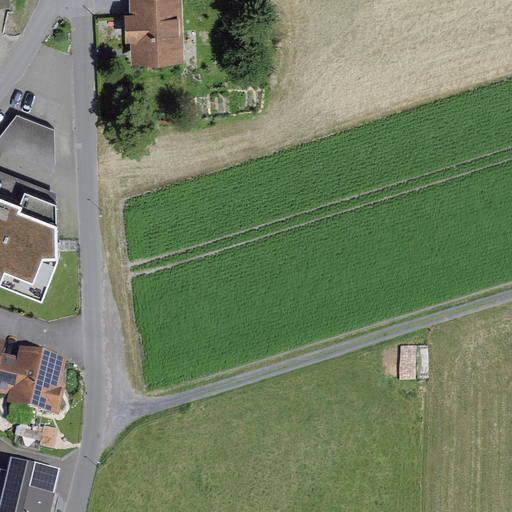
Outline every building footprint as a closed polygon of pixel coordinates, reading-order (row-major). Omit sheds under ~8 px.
[(9,0),(0,0),(0,10),(10,9),(9,0)] [(186,0),(133,0),(136,57),(189,54),(186,0)] [(0,280),(43,297),(60,255),(57,200),(0,178),(0,280)] [(72,364),(18,352),(8,398),(61,411),(72,364)] [(57,511),(67,472),(17,461),(5,511),(57,511)]
